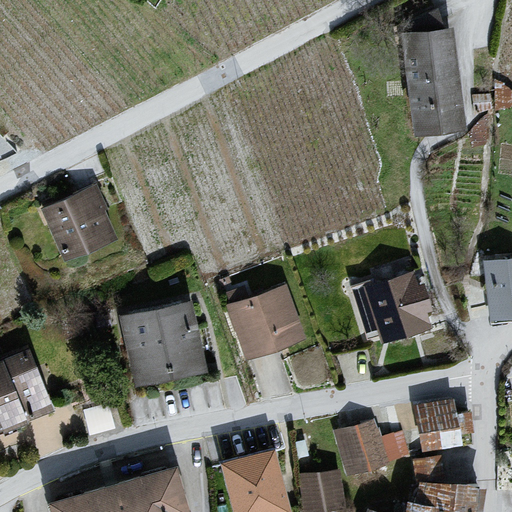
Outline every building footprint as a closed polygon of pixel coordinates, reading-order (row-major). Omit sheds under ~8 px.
[(416,124),(424,123),(458,119),(453,73),(451,73),(446,35),(440,36),(437,21),(435,8),(403,22),(393,26),(396,31),(396,42),(405,40),(416,124)] [(93,183),(75,192),(72,193),(75,200),(45,213),(62,251),(92,238),(95,245),(114,236),(101,207),(103,206),(93,183)] [(493,315),(511,312),(511,259),(488,262),(493,315)] [(412,289),(408,277),(372,288),(370,280),(350,285),(366,334),(383,329),(383,331),(421,319),(426,318),(422,303),(424,302),(419,287),(412,289)] [(248,349),(277,339),(296,333),(281,289),(247,301),(233,306),(248,349)] [(138,372),(195,360),(183,306),(127,318),(138,372)] [(0,428),(2,433),(3,432),(0,424),(0,421),(11,417),(12,419),(46,406),(38,384),(36,385),(30,369),(31,368),(25,352),(0,361),(0,428)] [(451,411),(450,406),(415,412),(422,445),(456,440),(454,430),(469,426),(467,408),(451,411)] [(347,469),(384,457),(376,436),(372,423),(338,430),(347,469)] [(304,438),(295,441),(298,456),(308,454),(304,438)] [(222,461),(222,462),(235,511),(252,511),(253,510),(267,506),(269,509),(284,506),(270,450),(270,449),(222,461)] [(412,459),(416,478),(440,474),(438,456),(437,456),(412,459)] [(182,508),(171,469),(139,478),(140,481),(86,496),(85,493),(53,503),(55,511),(174,511),(174,510),(182,508)] [(334,472),(301,476),(305,507),(340,503),(334,472)] [(472,511),(477,483),(464,484),(464,490),(435,488),(423,487),(422,487),(421,487),(420,488),(419,488),(419,489),(418,489),(417,490),(417,491),(410,510),(407,509),(396,506),(394,511),(377,511),(368,509),(366,511),(472,511)]
